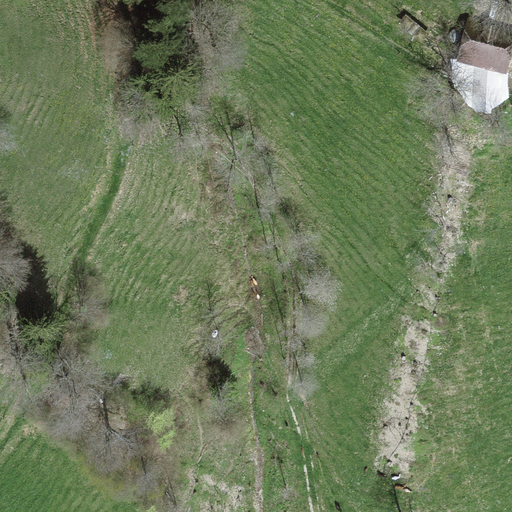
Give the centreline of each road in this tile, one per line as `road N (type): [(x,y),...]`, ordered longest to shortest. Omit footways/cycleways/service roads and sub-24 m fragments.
road 1 (track): [(119,29),(158,94),(236,146),(268,188),(296,275),(291,388),(314,511)]
road 2 (track): [(116,0),(123,62),(105,209),(51,348),(0,445)]
road 3 (track): [(448,75),(333,0)]
